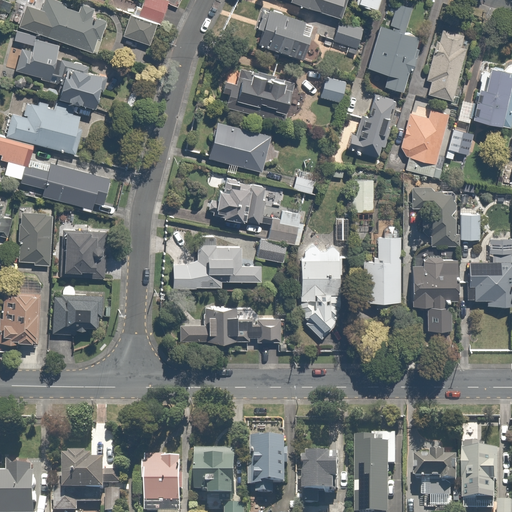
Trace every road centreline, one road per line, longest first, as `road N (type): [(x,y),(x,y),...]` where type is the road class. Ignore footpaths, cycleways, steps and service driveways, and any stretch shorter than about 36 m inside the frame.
road 1 (residential): [(206,0),(163,107),(143,188),(131,387)]
road 2 (tertiary): [(131,387),(511,387)]
road 3 (tertiary): [(0,385),(131,387)]
